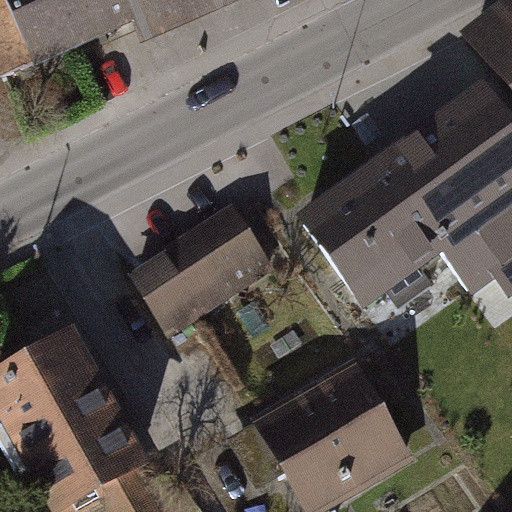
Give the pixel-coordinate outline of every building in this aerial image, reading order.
[(304,0),(0,0),(0,35),(38,120),(305,1),(304,0)] [(511,42),(501,50),(511,65),(511,42)] [(511,131),(491,105),(400,174),(475,271),(511,242),(511,131)] [(391,334),(475,271),(400,174),(317,237),(391,334)] [(132,283),(175,347),(285,275),(242,210),(132,283)] [(389,372),(279,444),(323,511),(409,511),(459,480),(389,372)] [(150,511),(67,374),(13,407),(76,511),(150,511)]
